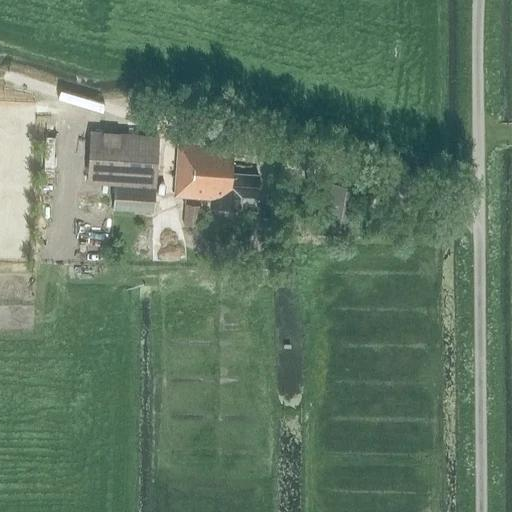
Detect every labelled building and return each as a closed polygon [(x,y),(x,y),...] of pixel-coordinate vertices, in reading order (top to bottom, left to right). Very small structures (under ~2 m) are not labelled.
[(58,92),(102,106),(106,93),(62,79),(58,92)] [(86,182),(114,184),(113,193),(111,209),(152,212),(154,212),(160,135),(90,130),(86,182)] [(203,133),(179,131),(174,193),(173,196),(212,200),(212,208),(223,209),(225,214),(235,215),(237,209),(255,211),(256,193),(258,175),(231,173),(233,146),(202,143),(203,133)] [(331,183),(330,193),(322,232),(350,237),(360,189),(331,183)] [(184,204),(182,224),(199,226),(201,206),(184,204)]
